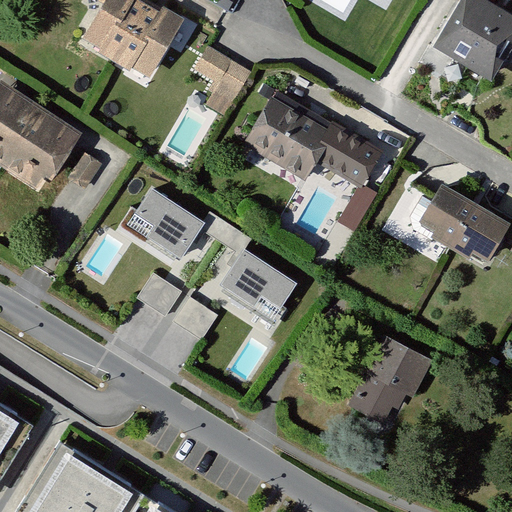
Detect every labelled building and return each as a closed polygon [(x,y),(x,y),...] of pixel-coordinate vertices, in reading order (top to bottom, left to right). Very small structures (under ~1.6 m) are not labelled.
[(190,14),(168,0),(103,0),(83,33),(151,76),(190,14)] [(511,53),(511,5),(502,0),(463,0),(440,41),(500,75),(511,53)] [(254,69),(208,41),(193,66),(214,78),(200,101),(224,117),(254,69)] [(83,131),(1,79),(0,80),(0,166),(43,193),(83,131)] [(337,134),(276,97),(248,143),(310,180),(325,155),(357,174),(375,144),(343,124),(337,134)] [(88,181),(103,158),(88,149),(73,172),(88,181)] [(226,224),(155,177),(127,220),(155,239),(162,229),(194,251),(180,271),(223,299),(249,259),(217,238),(226,224)] [(511,230),(511,213),(448,177),(426,217),(442,226),(437,234),(475,255),(479,248),(496,258),(511,230)] [(361,180),(340,215),(358,225),(378,190),(361,180)] [(172,313),(187,286),(154,268),(139,295),(172,313)] [(175,316),(203,335),(220,310),(192,291),(175,316)] [(439,355),(386,328),(348,403),(386,422),(404,385),(419,393),(439,355)] [(0,455),(27,413),(0,395),(0,455)] [(122,511),(140,483),(76,445),(38,508),(44,511),(122,511)] [(184,511),(159,497),(150,511),(184,511)]
